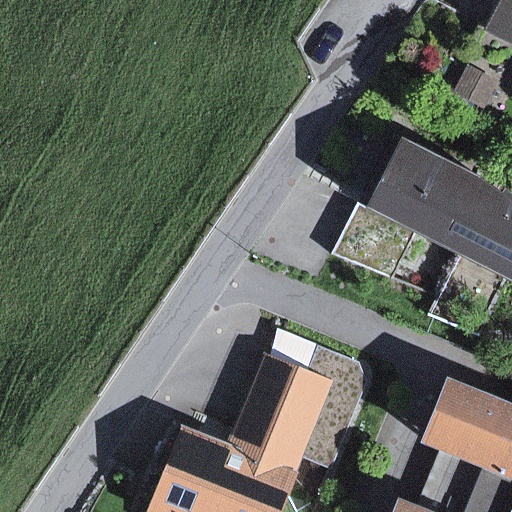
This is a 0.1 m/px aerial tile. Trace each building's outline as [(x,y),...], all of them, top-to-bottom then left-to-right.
[(511,0),(504,0),(492,26),(511,36),(511,0)] [(511,189),(502,183),(401,134),(346,248),(404,276),(427,228),(471,249),(444,306),(488,327),(511,277),(511,189)] [(234,444),(185,424),(150,511),(286,511),(339,377),(270,351),(234,444)] [(511,399),(446,374),(421,437),(511,472),(511,399)] [(445,511),(397,495),(391,511),(445,511)]
